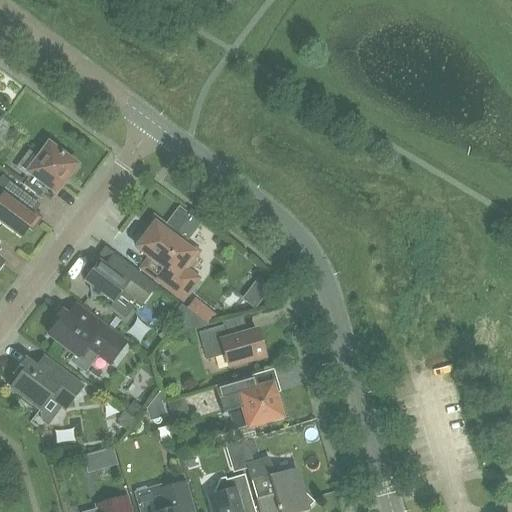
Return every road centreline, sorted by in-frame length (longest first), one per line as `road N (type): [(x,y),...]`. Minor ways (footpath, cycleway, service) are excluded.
road 1 (tertiary): [(392,511),(327,294),(304,243),(274,209),(152,122)]
road 2 (residential): [(0,328),(152,122)]
road 3 (residential): [(152,122),(0,8)]
